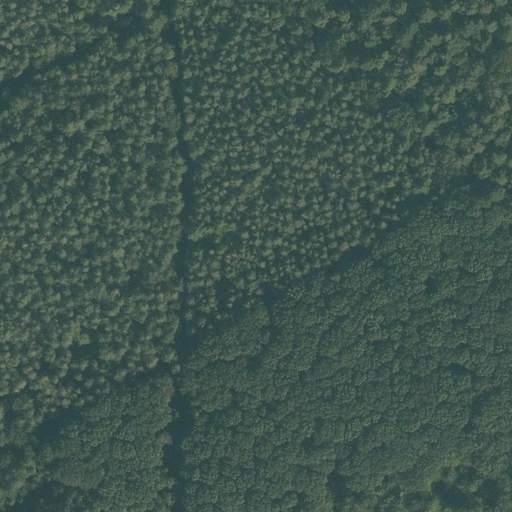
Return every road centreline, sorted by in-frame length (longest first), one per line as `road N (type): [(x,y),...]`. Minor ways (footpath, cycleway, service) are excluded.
road 1 (track): [(475,185),(173,354)]
road 2 (track): [(291,0),(511,221)]
road 3 (track): [(0,451),(173,354)]
